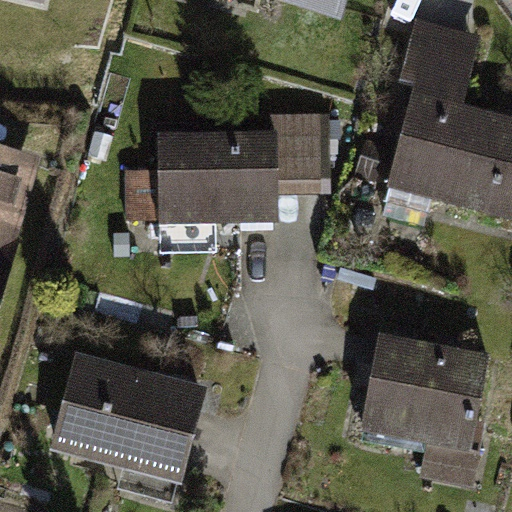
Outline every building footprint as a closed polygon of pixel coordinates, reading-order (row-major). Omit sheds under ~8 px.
[(233,0),(351,32),(359,0),(233,0)] [(491,47),(421,30),(407,91),(421,95),(396,202),(511,229),(511,128),(473,120),(491,47)] [(275,142),(164,145),(166,240),(281,236),(281,209),(331,208),(329,126),(275,127),(275,142)] [(0,343),(47,171),(0,157),(0,343)] [(495,367),(385,343),(362,445),(430,460),(423,489),(482,503),(489,471),(472,467),(495,367)] [(210,400),(82,369),(57,469),(185,500),(210,400)]
